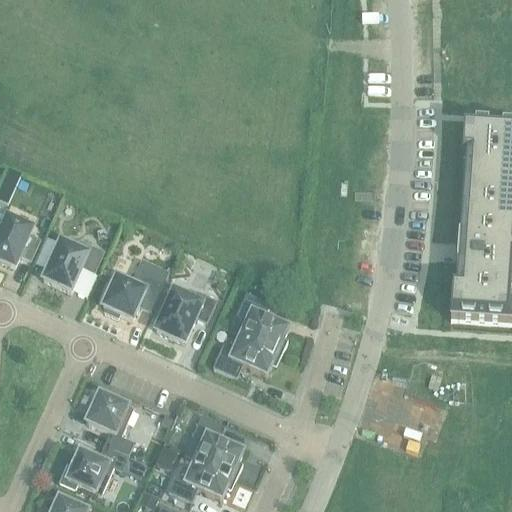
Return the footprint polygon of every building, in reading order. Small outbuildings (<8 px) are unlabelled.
[(511,133),(473,131),(459,326),(511,330),(511,324),(511,133)] [(8,176),(4,186),(15,191),(19,181),(8,176)] [(3,267),(15,272),(20,261),(31,266),(40,244),(30,239),(32,233),(7,222),(0,237),(0,266),(1,267),(2,268),(3,267)] [(82,273),(94,278),(104,257),(79,245),(76,253),(60,246),(43,285),(71,297),(82,273)] [(120,319),(132,325),(138,312),(151,317),(169,277),(141,265),(131,288),(116,282),(103,312),(106,313),(104,317),(118,323),(120,319)] [(173,296),(156,335),(184,348),(196,322),(207,327),(217,305),(196,296),(193,305),(173,296)] [(248,325),(241,340),(282,359),(288,345),(283,344),(288,333),(264,322),(270,308),(246,298),(236,320),(248,325)] [(276,372),(282,359),(241,340),(234,355),(223,350),(212,373),(237,384),(243,370),(267,381),(272,370),(276,372)] [(109,438),(103,451),(127,462),(134,448),(121,442),(134,414),(99,398),(86,428),(109,438)] [(165,419),(160,429),(169,434),(174,423),(165,419)] [(184,460),(196,465),(196,464),(237,482),(243,469),(238,467),(243,456),(219,445),(225,432),(201,421),(184,460)] [(101,501),(105,491),(113,472),(121,476),(127,462),(103,451),(98,464),(79,456),(73,471),(68,469),(59,488),(75,495),(77,490),(101,501)] [(231,495),(237,482),(196,464),(196,465),(186,487),(174,482),(168,497),(192,507),(198,494),(222,504),(227,494),(231,495)] [(145,496),(140,509),(146,511),(153,511),(158,502),(145,496)] [(79,511),(59,503),(54,511),(79,511)]
